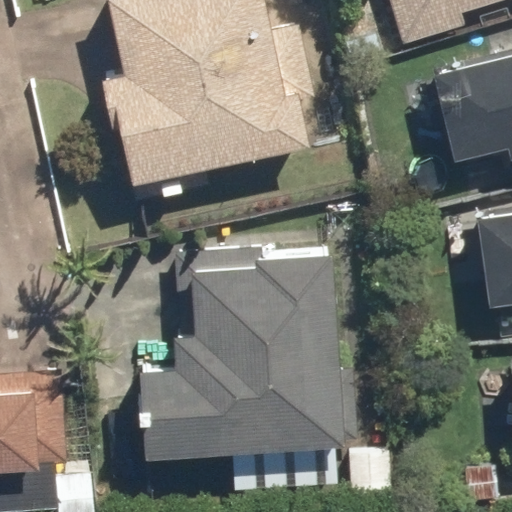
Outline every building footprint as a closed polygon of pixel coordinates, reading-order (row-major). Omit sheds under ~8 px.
[(95,72),(121,200),(208,182),(203,159),(302,139),(293,94),(310,90),(295,19),(265,25),(260,0),(100,0),(115,68),(95,72)] [(511,0),(386,0),(400,41),(511,6),(511,0)] [(511,46),(427,68),(449,155),(500,142),(509,178),(511,177),(511,46)] [(511,203),(471,209),(484,300),(511,296),(511,203)] [(340,480),(326,238),(168,247),(174,360),(131,363),(137,453),(225,448),(227,487),(340,480)] [(0,465),(62,462),(57,364),(0,367),(0,465)]
